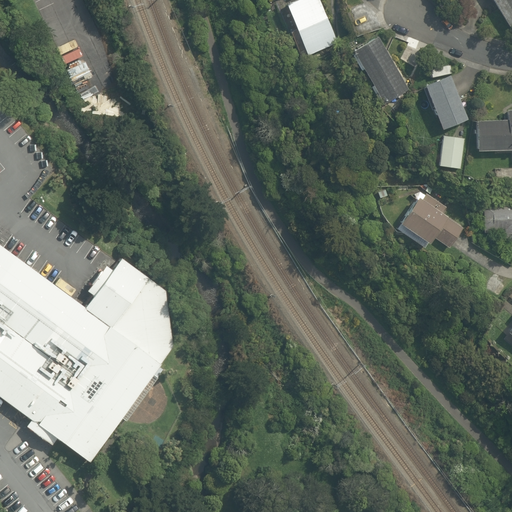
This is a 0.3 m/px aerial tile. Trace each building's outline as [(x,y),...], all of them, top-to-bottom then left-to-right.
[(319,0),(295,0),(286,4),(308,58),(339,46),(319,0)] [(368,0),(363,0),(343,8),(355,37),(379,27),(368,0)] [(511,0),(491,0),(508,29),(511,26),(511,0)] [(481,34),(466,24),(458,36),(473,46),(481,34)] [(378,39),(354,53),(383,106),(408,92),(378,39)] [(434,113),(443,134),(466,124),(447,78),(420,89),(430,114),(434,113)] [(479,83),(468,80),(464,92),(475,96),(479,83)] [(476,123),(477,154),(511,152),(511,111),(507,111),(508,121),(476,123)] [(464,139),(443,136),(439,168),(460,171),(464,139)] [(506,181),(507,181),(509,181),(510,181),(511,181),(511,180),(511,166),(509,166),(508,166),(507,166),(505,166),(504,167),(503,168),(502,169),(501,170),(501,171),(501,172),(501,174),(501,175),(501,176),(502,178),(503,179),(504,180),(505,180),(506,181)] [(450,214),(423,194),(398,230),(428,252),(435,243),(447,251),(462,230),(446,219),(450,214)] [(511,206),(485,206),(484,236),(500,236),(499,243),(511,243),(511,206)] [(0,396),(88,460),(169,342),(162,291),(118,257),(109,269),(102,265),(84,290),(89,294),(82,307),(72,300),(0,247),(0,396)] [(511,322),(503,333),(511,340),(511,322)]
